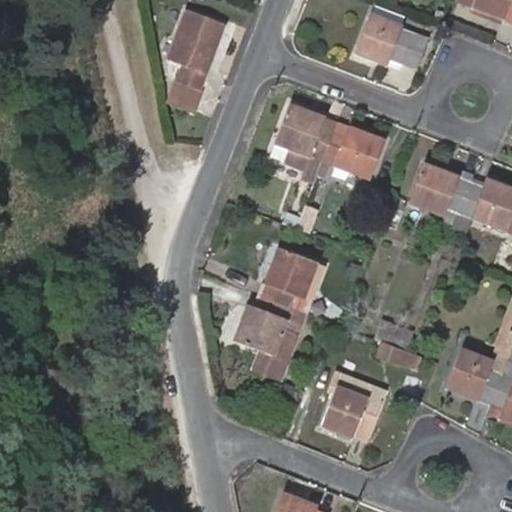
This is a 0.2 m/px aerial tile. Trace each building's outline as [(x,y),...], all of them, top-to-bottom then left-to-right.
[(511,0),(475,0),(473,5),(472,9),(488,15),(490,9),(504,15),(505,13),(511,15),(511,0)] [(371,54),(385,59),(386,57),(399,61),(411,28),(412,27),(415,20),(372,3),(367,11),(352,52),(369,58),(371,54)] [(210,51),(213,52),(223,26),(183,9),(164,60),(179,67),(174,81),(199,90),(205,73),(201,72),(210,51)] [(490,9),(488,15),(503,20),(504,15),(490,9)] [(411,28),(399,61),(418,70),(431,35),(411,28)] [(205,73),(213,52),(210,51),(201,72),(205,73)] [(383,64),(385,59),(371,54),(369,58),(383,64)] [(199,90),(174,81),(167,101),(191,111),(199,90)] [(307,118),(321,123),(323,118),(324,117),(321,117),(288,104),(287,106),(308,114),(307,118)] [(320,162),(332,129),(320,125),(321,123),(307,118),(308,114),(287,106),(272,144),(273,145),(269,156),(304,171),(301,179),(312,183),(320,162)] [(349,127),(346,133),(359,138),(361,135),(383,142),(384,140),(349,127)] [(332,129),(320,162),(368,180),(383,142),(361,135),(359,138),(346,133),(345,135),(332,129)] [(453,185),(456,179),(443,174),(422,166),(421,168),(442,176),(440,180),(453,185)] [(456,216),(468,183),(456,179),(453,185),(440,180),(442,176),(421,168),(406,205),(435,216),(440,218),(438,224),(451,229),(456,216)] [(486,182),(484,186),(498,192),(499,189),(511,193),(511,191),(500,186),(486,182)] [(483,190),(468,183),(456,216),(471,222),(503,234),(511,237),(511,193),(499,189),(498,192),(484,186),(483,190)] [(295,229),(301,215),(287,211),(281,224),(295,229)] [(471,222),(456,216),(451,229),(466,235),(471,222)] [(275,247),(261,284),(267,287),(272,273),(268,271),(277,249),(275,247)] [(261,284),(257,297),(289,309),(306,315),(310,303),(300,299),(315,263),(277,249),(268,271),(272,273),(267,287),(261,284)] [(289,309),(257,297),(252,309),(249,308),(245,322),(241,320),(233,342),(258,351),(271,356),(269,361),(286,368),(306,315),(289,309)] [(488,406),(499,375),(511,343),(511,299),(495,343),(499,345),(490,362),(482,358),(460,349),(446,386),(462,393),(464,390),(477,396),(475,401),(488,406)] [(245,322),(249,308),(243,306),(230,340),(233,342),(241,320),(245,322)] [(380,321),(373,340),(382,343),(404,352),(411,332),(380,321)] [(404,352),(382,343),(377,358),(410,370),(415,355),(404,352)] [(511,423),(511,343),(499,375),(488,406),(500,410),(498,414),(511,419),(511,421),(511,424),(511,423)] [(271,356),(258,351),(252,370),(282,379),(286,368),(269,361),(271,356)] [(337,429),(352,435),(353,432),(364,437),(366,432),(379,436),(395,395),(335,372),(328,389),(332,391),(318,427),(335,434),(337,429)] [(462,393),(446,386),(445,390),(475,401),(477,396),(464,390),(462,393)] [(511,425),(511,423),(511,424),(511,421),(511,419),(498,414),(497,419),(511,425)] [(350,440),(352,435),(337,429),(335,434),(350,440)] [(281,492),(280,494),(299,502),(299,505),(312,511),(315,506),(281,492)] [(299,502),(280,494),(272,511),(312,511),(299,505),(299,502)]
